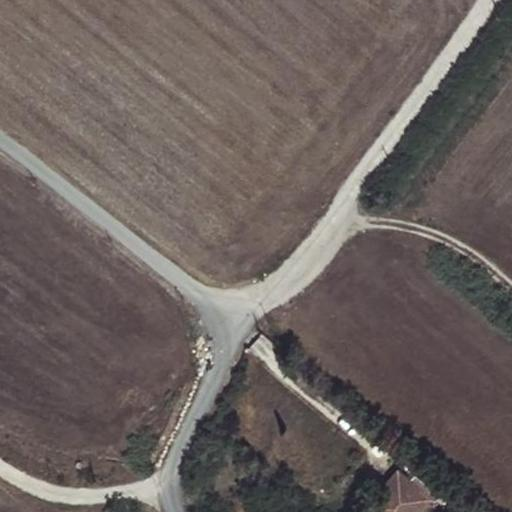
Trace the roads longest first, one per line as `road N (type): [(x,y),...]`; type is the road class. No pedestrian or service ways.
road 1 (residential): [(495,0),(293,279),(219,323)]
road 2 (residential): [(0,132),(198,291),(219,323)]
road 3 (residential): [(219,323),(223,352),(174,467),(182,511)]
